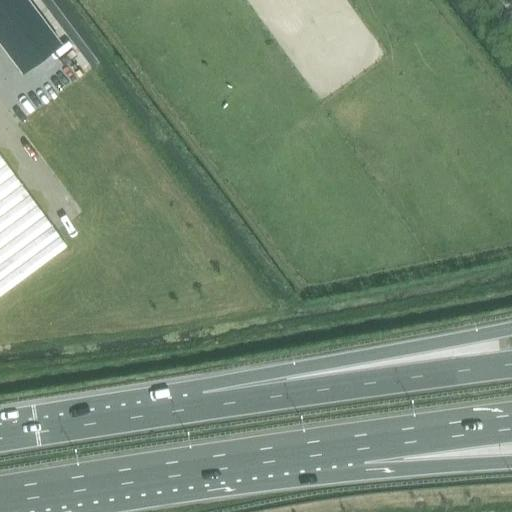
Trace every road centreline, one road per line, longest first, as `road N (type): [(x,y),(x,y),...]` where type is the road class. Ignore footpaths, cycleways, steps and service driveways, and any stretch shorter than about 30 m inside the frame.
road 1 (trunk): [(0,498),(362,443)]
road 2 (trunk): [(511,330),(370,358),(203,407)]
road 3 (trunk): [(511,367),(203,407)]
road 4 (trunk): [(203,407),(0,439)]
road 5 (trunk): [(362,443),(511,424)]
road 6 (trunk): [(362,443),(511,459)]
